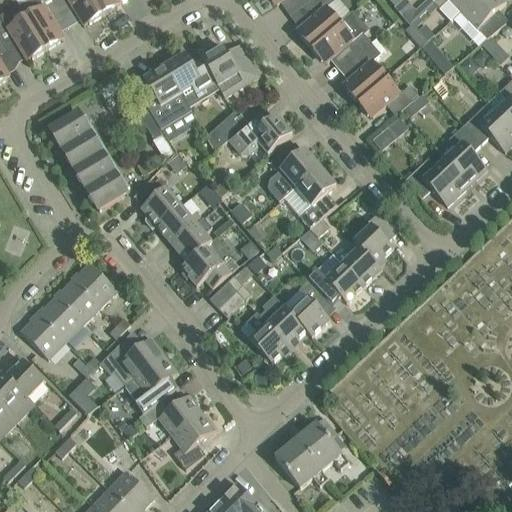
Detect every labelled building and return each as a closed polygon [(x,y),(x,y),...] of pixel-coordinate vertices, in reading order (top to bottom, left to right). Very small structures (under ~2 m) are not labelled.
[(33,1),(20,9),(47,54),(61,45),(60,43),(64,40),(62,36),(52,21),(62,14),(53,0),(35,0),(33,1)] [(53,0),(62,14),(72,8),(82,24),(84,28),(89,25),(90,27),(104,19),(92,0),(53,0)] [(92,0),(104,19),(118,10),(117,8),(121,5),(118,1),(117,0),(92,0)] [(269,0),(273,5),(275,4),(277,8),(290,0),(269,0)] [(317,18),(299,34),(303,38),(301,39),(311,52),(352,17),(338,0),(336,2),(325,12),(317,18)] [(300,0),(306,8),(314,2),(317,0),(300,0)] [(317,0),(314,2),(306,8),(306,9),(308,8),(317,18),(325,12),(336,2),(334,0),(317,0)] [(403,0),(386,0),(396,10),(405,2),(403,0)] [(442,0),(435,7),(451,24),(461,15),(477,0),(442,0)] [(477,0),(461,15),(478,33),(488,43),(510,25),(499,13),(507,6),(502,0),(477,0)] [(0,17),(0,40),(8,53),(18,46),(27,61),(28,63),(32,60),(33,62),(47,54),(20,9),(2,20),(0,17)] [(412,12),(403,20),(411,29),(412,28),(420,21),(414,15),(412,12)] [(352,17),(311,52),(322,64),(324,63),(327,67),(331,63),(332,62),(346,51),(348,54),(345,57),(351,64),(372,46),(365,38),(370,34),(354,15),(352,17)] [(411,29),(407,33),(422,51),(429,45),(417,31),(424,24),(420,20),(420,21),(412,28),(411,29)] [(511,30),(511,29),(506,29),(503,32),(502,37),(506,40),(510,40),(511,38),(511,30)] [(0,87),(6,83),(5,81),(9,79),(9,78),(0,62),(0,61),(9,56),(8,53),(0,40),(0,87)] [(349,85),(345,88),(349,92),(347,93),(358,106),(387,81),(377,68),(375,69),(372,65),(373,64),(386,54),(377,43),(373,46),(372,46),(351,64),(358,72),(361,69),(364,72),(349,85)] [(475,57),(484,67),(494,58),(485,48),(475,57)] [(214,83),(219,90),(226,101),(260,80),(240,49),(228,57),(224,50),(202,63),(206,69),(214,83)] [(494,60),(500,66),(502,68),(510,60),(503,52),(494,60)] [(186,58),(166,70),(191,112),(222,95),(214,83),(206,69),(196,74),(186,58)] [(442,80),(455,70),(446,60),(434,70),(442,80)] [(151,92),(140,98),(149,113),(162,133),(193,115),(191,112),(166,70),(145,83),(151,92)] [(127,90),(121,80),(99,93),(105,103),(127,90)] [(387,81),(358,106),(368,118),(370,117),(374,121),(392,105),(400,115),(396,119),(397,120),(414,105),(413,104),(419,99),(411,89),(399,99),(396,96),(398,94),(387,81)] [(490,106),(498,115),(511,130),(511,85),(500,96),(490,106)] [(422,113),(415,105),(407,112),(414,120),(422,113)] [(479,116),(464,129),(482,148),(491,140),(506,156),(511,150),(511,130),(498,115),(490,106),(479,116)] [(249,127),(243,133),(244,134),(231,145),(243,159),(253,161),(263,152),(269,159),(293,138),(277,119),(275,121),(267,112),(258,120),(249,127)] [(172,150),(162,133),(149,113),(141,118),(156,142),(157,143),(165,154),(172,150)] [(235,124),(243,133),(249,127),(258,120),(254,115),(245,122),(241,118),(235,124)] [(51,133),(76,174),(109,154),(87,117),(82,120),(79,116),(51,133)] [(397,120),(371,143),(381,154),(407,131),(397,120)] [(243,133),(235,124),(233,122),(209,140),(217,155),(240,136),(243,133)] [(458,152),(447,162),(472,188),(488,173),(473,157),(482,148),(464,129),(450,143),(458,152)] [(281,205),(297,192),(321,171),(306,153),(304,154),(297,145),(271,167),(280,177),(272,183),(270,192),(281,205)] [(109,154),(76,174),(101,214),(129,197),(126,193),(130,190),(109,154)] [(152,160),(138,169),(145,180),(159,171),(152,160)] [(472,188),(447,162),(437,172),(429,163),(405,185),(423,204),(433,194),(448,211),(472,188)] [(311,232),(323,222),(339,209),(329,197),(337,190),(321,171),(297,192),(312,210),(301,219),(311,232)] [(142,212),(157,230),(182,210),(167,193),(170,190),(161,181),(155,186),(162,195),(142,212)] [(227,183),(214,194),(222,203),(235,192),(227,183)] [(208,188),(200,196),(207,204),(216,197),(208,188)] [(157,230),(173,249),(204,223),(197,215),(200,212),(192,202),(183,211),(182,210),(157,230)] [(243,206),(233,215),(243,227),(253,219),(243,206)] [(372,230),(355,246),(382,274),(383,274),(377,268),(395,252),(389,246),(399,236),(380,216),(369,227),(372,230)] [(323,222),(311,232),(319,242),(331,231),(323,222)] [(182,272),(207,251),(213,246),(205,236),(211,231),(204,223),(173,249),(188,266),(182,271),(182,272)] [(213,246),(207,251),(182,272),(198,290),(206,284),(213,293),(233,276),(226,268),(233,262),(227,256),(229,254),(219,242),(213,247),(213,246)] [(353,259),(343,268),(358,283),(365,291),(382,274),(355,246),(347,253),(353,259)] [(277,248),(268,256),(274,263),(283,255),(277,248)] [(324,281),(315,290),(326,302),(335,294),(348,307),(365,291),(358,283),(343,268),(333,258),(317,273),(324,281)] [(250,268),(258,277),(268,268),(261,259),(250,268)] [(91,268),(74,285),(101,312),(118,295),(91,268)] [(210,303),(219,312),(237,295),(244,289),(235,280),(210,303)] [(301,293),(283,309),(313,340),(331,324),(330,323),(338,314),(326,302),(315,290),(309,284),(300,293),(301,293)] [(74,285),(56,302),(84,329),(101,312),(74,285)] [(237,295),(219,312),(229,323),(247,305),(246,304),(253,298),(244,289),(237,295)] [(267,314),(261,320),(291,351),(307,335),(313,341),(313,340),(283,309),(275,300),(263,311),(267,314)] [(56,302),(39,319),(67,346),(84,329),(56,302)] [(141,306),(134,312),(141,319),(147,313),(141,306)] [(261,320),(258,316),(248,325),(259,337),(251,344),(273,368),(291,351),(261,320)] [(67,346),(39,319),(22,336),(49,364),(67,346)] [(126,323),(119,330),(126,337),(133,330),(126,323)] [(126,337),(119,330),(111,337),(118,344),(126,337)] [(116,373),(128,388),(166,360),(150,339),(133,350),(125,340),(102,362),(98,366),(109,378),(116,373)] [(94,370),(98,366),(102,362),(96,356),(88,364),(94,370)] [(94,370),(88,364),(81,358),(75,364),(88,376),(94,370)] [(140,422),(163,404),(179,392),(179,391),(178,391),(172,383),(179,377),(166,360),(128,388),(126,390),(139,407),(137,408),(144,418),(140,421),(140,422)] [(248,361),(237,370),(244,378),(255,369),(248,361)] [(24,364),(7,381),(29,402),(45,385),(24,364)] [(4,378),(0,381),(0,408),(18,426),(35,408),(29,402),(7,381),(4,378)] [(88,399),(78,409),(88,418),(99,410),(88,399)] [(173,440),(203,417),(190,399),(170,414),(163,404),(140,422),(147,431),(159,422),(173,440)] [(0,443),(0,444),(18,426),(0,408),(0,443)] [(55,429),(60,434),(77,417),(72,412),(55,429)] [(203,417),(173,440),(182,452),(175,458),(187,474),(206,459),(198,448),(217,434),(203,417)] [(325,422),(300,442),(325,473),(334,465),(341,474),(350,467),(332,444),(338,438),(325,422)] [(124,423),(118,428),(122,434),(129,430),(124,423)] [(72,442),(64,450),(71,456),(78,448),(72,442)] [(325,473),(300,442),(276,462),(301,493),(314,482),(321,491),(330,484),(322,475),(325,473)] [(71,456),(64,450),(57,456),(64,463),(71,456)] [(5,482),(10,487),(27,470),(22,464),(5,482)] [(33,471),(26,478),(33,485),(41,478),(33,471)] [(127,476),(111,493),(130,511),(145,511),(155,502),(127,476)] [(33,485),(26,478),(19,485),(26,493),(33,485)] [(262,511),(239,488),(223,505),(230,511),(262,511)] [(130,511),(111,493),(94,510),(95,511),(130,511)]
